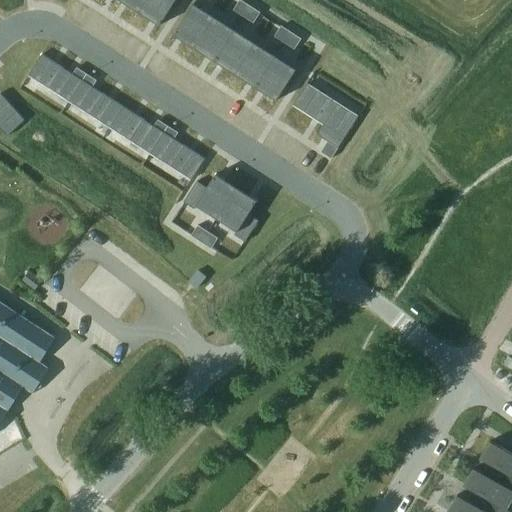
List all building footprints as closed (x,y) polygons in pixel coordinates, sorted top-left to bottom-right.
[(119,0),(139,12),(147,0),(119,0)] [(147,0),(139,12),(160,26),(176,0),(147,0)] [(241,0),(239,0),(233,10),(244,16),(250,6),(241,0)] [(194,3),(174,35),(194,48),(214,17),(194,3)] [(250,6),(244,16),(254,23),(260,12),(250,6)] [(214,17),(194,48),(215,61),(235,30),(214,17)] [(281,26),(275,36),(285,43),(291,32),(281,26)] [(235,30),(215,61),(235,74),(255,43),(235,30)] [(291,32),(285,43),(295,49),(301,39),(291,32)] [(255,43),(235,74),(256,87),(276,56),(255,43)] [(42,54),(28,75),(69,101),(83,80),(72,73),(51,60),(42,54)] [(276,56),(256,87),(276,101),(296,69),(276,56)] [(77,67),(73,73),(83,80),(87,74),(77,67)] [(87,74),(83,80),(93,87),(97,80),(87,74)] [(83,80),(69,101),(110,127),(124,106),(83,80)] [(307,84),(293,105),(324,124),(317,134),(323,138),(328,141),(338,148),(358,117),(307,84)] [(1,93),(0,93),(0,128),(7,136),(25,120),(1,93)] [(124,106),(110,127),(151,154),(164,132),(124,106)] [(158,120),(154,126),(164,132),(168,126),(158,120)] [(168,126),(164,132),(174,139),(178,133),(168,126)] [(164,132),(151,154),(191,179),(192,180),(205,159),(204,158),(164,132)] [(328,141),(321,152),(331,158),(338,148),(328,141)] [(197,181),(184,202),(195,209),(197,206),(217,218),(237,187),(216,174),(207,187),(198,181),(197,181)] [(237,187),(217,218),(237,231),(235,234),(245,241),(259,220),(249,214),(258,200),(255,198),(237,187)] [(191,235),(201,242),(208,232),(198,225),(191,235)] [(208,232),(201,242),(211,249),(212,248),(218,238),(208,232)] [(198,270),(189,282),(196,288),(197,288),(204,280),(206,277),(198,270)] [(29,271),(23,279),(36,289),(42,281),(29,271)] [(0,424),(24,388),(33,393),(50,367),(41,361),(56,337),(0,300),(0,424)] [(489,462),(483,473),(511,490),(511,453),(491,441),(481,457),(489,462)] [(511,490),(483,473),(474,467),(464,484),(473,489),(466,500),(486,511),(510,511),(511,511),(505,508),(511,496),(511,490)] [(448,511),(486,511),(466,500),(458,494),(447,511),(448,511)]
